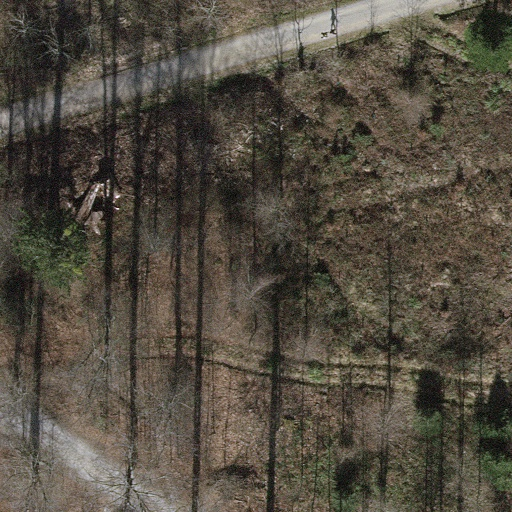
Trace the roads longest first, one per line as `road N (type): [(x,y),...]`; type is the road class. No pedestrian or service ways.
road 1 (track): [(406,0),(0,118)]
road 2 (track): [(153,511),(0,411)]
